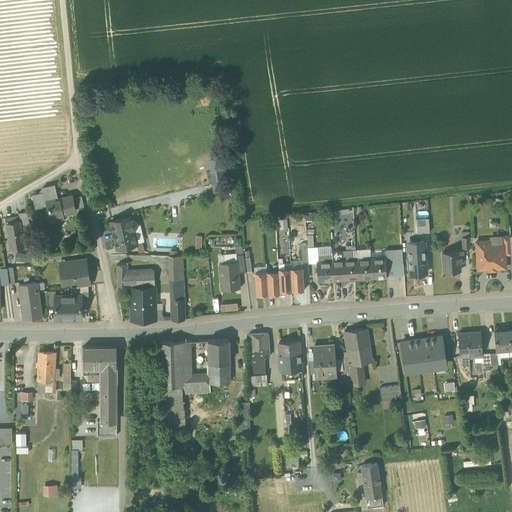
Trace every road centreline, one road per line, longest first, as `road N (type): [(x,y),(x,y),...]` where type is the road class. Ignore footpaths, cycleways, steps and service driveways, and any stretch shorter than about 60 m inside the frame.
road 1 (tertiary): [(0,335),(180,331),(511,303)]
road 2 (track): [(118,325),(121,511)]
road 3 (track): [(78,159),(118,325)]
road 4 (track): [(62,0),(78,159)]
